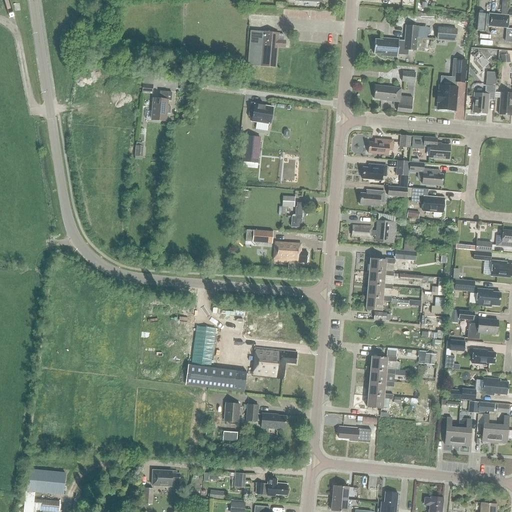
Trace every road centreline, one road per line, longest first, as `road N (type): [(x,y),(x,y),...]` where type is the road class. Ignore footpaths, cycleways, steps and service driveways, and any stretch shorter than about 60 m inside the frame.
road 1 (tertiary): [(327,294),(132,277),(81,248),(64,205),(31,0)]
road 2 (unclassified): [(103,511),(112,463),(311,474)]
road 3 (residential): [(511,483),(312,462)]
road 4 (unclassified): [(327,294),(343,121)]
road 5 (tertiary): [(312,462),(327,294)]
road 6 (residential): [(476,130),(343,121)]
road 7 (unclassified): [(343,121),(350,0)]
road 8 (residential): [(511,219),(473,210),(476,130)]
